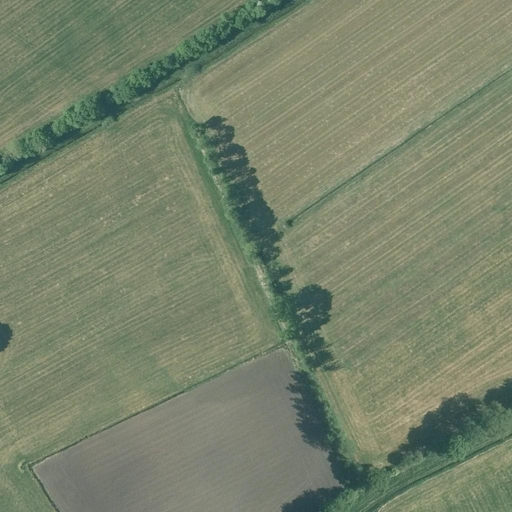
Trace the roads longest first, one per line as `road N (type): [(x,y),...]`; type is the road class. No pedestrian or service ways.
road 1 (track): [(0,173),(291,0)]
road 2 (track): [(511,424),(351,511)]
